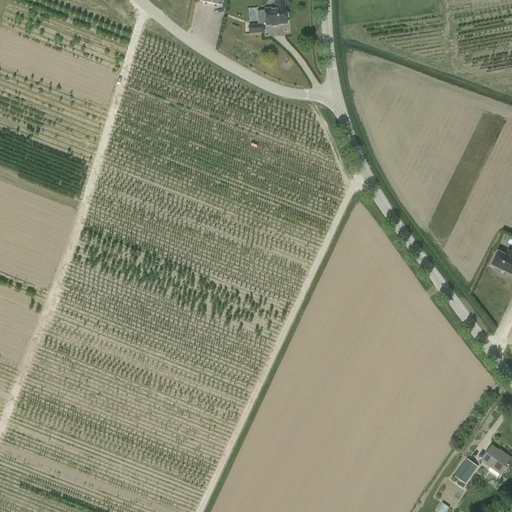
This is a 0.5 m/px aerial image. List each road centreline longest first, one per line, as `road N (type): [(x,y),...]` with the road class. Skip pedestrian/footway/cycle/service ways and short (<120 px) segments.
road 1 (unknown): [(197,511),(363,170)]
road 2 (tertiary): [(511,384),(363,170),(333,92)]
road 3 (unclassified): [(333,92),(275,89),(235,71),(140,0)]
